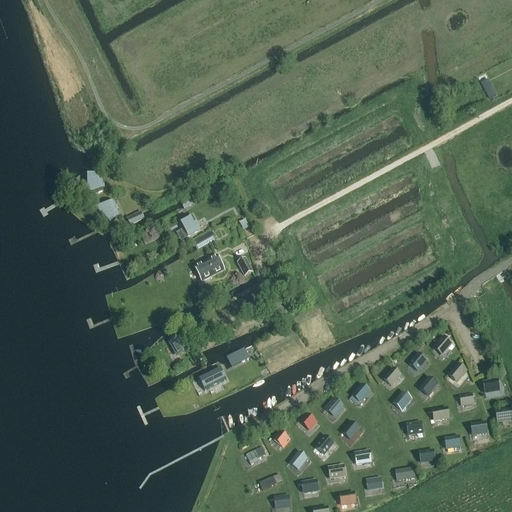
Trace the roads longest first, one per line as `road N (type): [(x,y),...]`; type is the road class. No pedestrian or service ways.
road 1 (track): [(511,101),(275,230),(258,223),(230,170),(168,193),(129,190)]
road 2 (track): [(511,260),(409,335),(246,429)]
